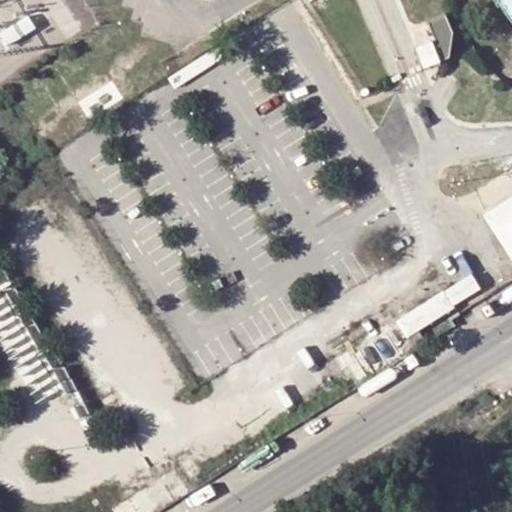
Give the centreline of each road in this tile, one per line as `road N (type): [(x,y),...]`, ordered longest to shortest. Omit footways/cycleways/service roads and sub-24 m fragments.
road 1 (unknown): [(452,148),(439,185),(432,258),(409,287),(97,478),(44,488),(0,464)]
road 2 (secondary): [(511,340),(236,511)]
